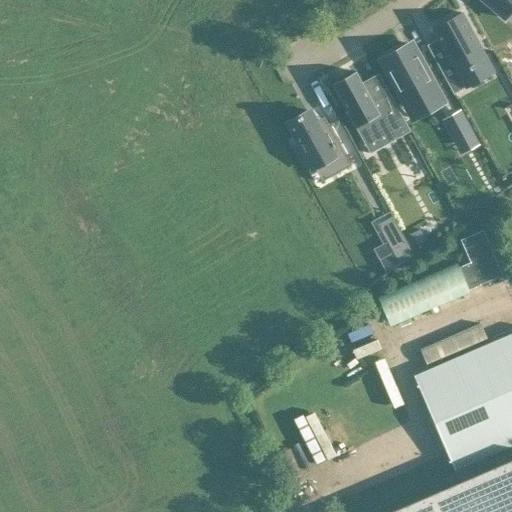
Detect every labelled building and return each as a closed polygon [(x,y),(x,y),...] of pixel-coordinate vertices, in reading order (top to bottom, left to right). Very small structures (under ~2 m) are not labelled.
[(511,0),(483,0),(504,18),(511,8),(511,0)] [(439,38),(426,45),(453,94),(467,87),(459,73),(469,67),(470,70),(474,68),(473,65),(486,58),(461,12),(433,28),(439,38)] [(410,44),(382,59),(408,106),(426,96),(431,105),(439,100),(441,104),(442,103),(440,100),(442,99),(434,83),(432,84),(410,44)] [(355,71),(332,84),(363,141),(384,129),(391,142),(410,131),(378,73),(362,83),(355,71)] [(296,118),(288,123),(293,132),(292,132),(298,143),(312,167),(323,161),(323,162),(324,161),(329,171),(330,171),(332,174),(345,167),(345,168),(351,165),(327,122),(325,119),(317,124),(315,121),(309,110),(296,118)] [(459,113),(442,122),(455,144),(472,135),(459,113)] [(392,214),(377,223),(400,264),(414,254),(392,214)] [(457,263),(382,295),(395,324),(469,292),(468,290),(503,275),(483,229),(460,239),(470,262),(458,267),(457,263)] [(421,345),(426,361),(489,338),(483,322),(421,345)] [(511,444),(511,333),(414,375),(454,469),(511,444)] [(511,511),(511,457),(385,511),(511,511)]
